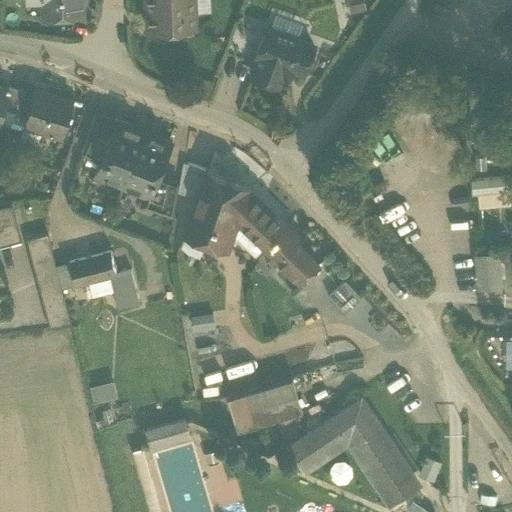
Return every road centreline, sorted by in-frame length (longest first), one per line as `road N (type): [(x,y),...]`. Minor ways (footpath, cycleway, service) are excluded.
road 1 (unclassified): [(290,177),(398,301),(511,459)]
road 2 (residential): [(113,80),(222,123),(290,177)]
